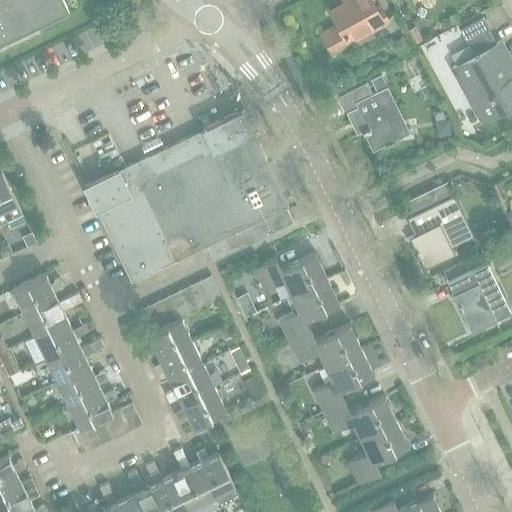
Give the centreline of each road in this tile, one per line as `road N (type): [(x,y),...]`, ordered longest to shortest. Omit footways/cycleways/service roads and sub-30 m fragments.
road 1 (tertiary): [(436,416),(286,107),(207,21)]
road 2 (residential): [(60,447),(73,473),(163,431),(104,309)]
road 3 (residential): [(207,21),(9,115)]
road 4 (residential): [(70,239),(9,115)]
